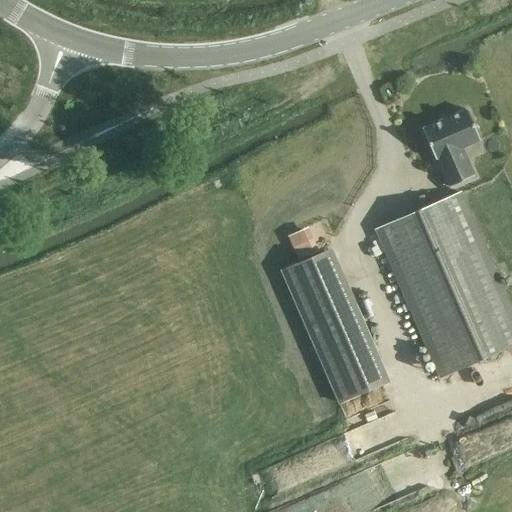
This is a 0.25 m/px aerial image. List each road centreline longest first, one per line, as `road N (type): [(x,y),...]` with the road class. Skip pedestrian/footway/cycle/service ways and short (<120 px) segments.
road 1 (secondary): [(70,39),(153,59),(239,55),(391,0)]
road 2 (unclassified): [(0,163),(23,137),(70,39)]
